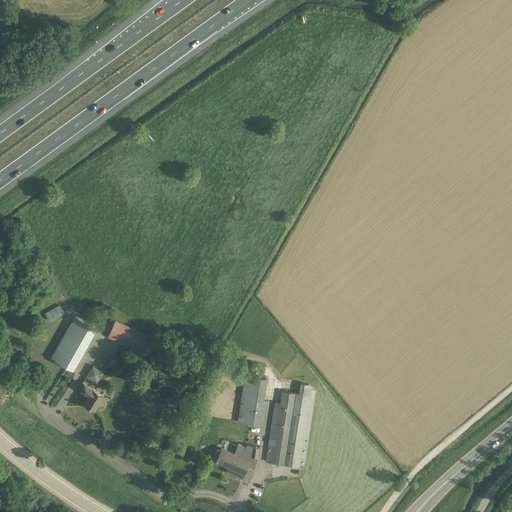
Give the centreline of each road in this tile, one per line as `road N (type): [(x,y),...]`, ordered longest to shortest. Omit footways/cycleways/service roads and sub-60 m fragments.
road 1 (motorway): [(0,181),(247,0)]
road 2 (unclassified): [(240,511),(215,496),(157,494),(41,409)]
road 3 (motorway): [(183,0),(0,133)]
road 4 (tertiary): [(417,511),(511,426)]
